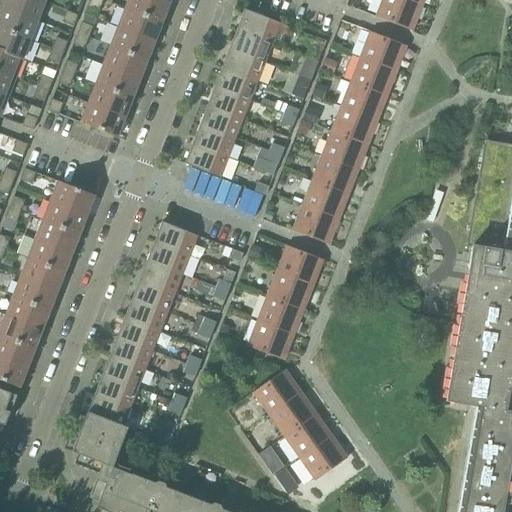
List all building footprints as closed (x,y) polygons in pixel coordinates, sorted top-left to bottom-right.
[(41,0),(3,0),(1,6),(38,21),(46,2),(41,0)] [(103,0),(90,0),(89,6),(100,10),(103,0)] [(162,0),(128,0),(126,8),(163,22),(170,3),(162,0)] [(423,5),(410,0),(382,0),(376,16),(413,31),(423,5)] [(1,6),(0,9),(0,27),(31,40),(38,21),(1,6)] [(126,8),(118,27),(155,41),(163,22),(126,8)] [(287,25),(245,9),(237,29),(273,43),(279,45),(287,25)] [(63,22),(74,26),(79,15),(68,10),(63,22)] [(83,22),(78,33),(89,37),(94,26),(83,22)] [(0,27),(0,49),(24,59),(31,40),(0,27)] [(118,27),(111,46),(148,60),(155,41),(118,27)] [(237,29),(230,48),(265,62),(273,43),(237,29)] [(371,31),(361,57),(397,71),(407,45),(371,31)] [(89,37),(78,33),(74,44),(85,48),(89,37)] [(57,37),(53,48),(64,53),(68,41),(57,37)] [(312,45),(323,50),(327,41),(315,37),(312,45)] [(111,46),(104,65),(141,79),(148,60),(111,46)] [(64,53),(53,48),(48,59),(60,64),(64,53)] [(230,48),(223,67),(258,81),(265,62),(230,48)] [(0,49),(0,71),(16,78),(24,59),(0,49)] [(361,57),(351,82),(387,96),(397,71),(361,57)] [(326,58),(321,69),(322,69),(330,73),(334,61),(326,58)] [(68,60),(63,71),(74,75),(79,64),(68,60)] [(104,65),(96,84),(133,98),(141,79),(104,65)] [(223,67),(215,86),(251,100),(258,81),(223,67)] [(303,67),(300,76),(311,80),(315,71),(303,67)] [(0,71),(0,93),(9,97),(16,78),(0,71)] [(74,75),(63,71),(59,82),(70,86),(74,75)] [(42,75),(38,86),(49,91),(54,79),(42,75)] [(311,80),(300,76),(297,84),(308,88),(311,80)] [(351,82),(341,106),(378,120),(387,96),(351,82)] [(312,95),(320,98),(325,86),(317,83),(312,95)] [(96,84),(89,103),(126,117),(133,98),(96,84)] [(49,91),(38,86),(34,97),(45,102),(49,91)] [(215,86),(208,105),(243,119),(251,100),(215,86)] [(9,97),(0,93),(0,116),(1,117),(9,97)] [(53,98),(48,110),(59,114),(64,103),(53,98)] [(285,113),(288,105),(278,101),(275,109),(285,113)] [(126,117),(89,103),(81,123),(118,137),(126,117)] [(30,105),(23,125),(34,130),(42,110),(30,105)] [(208,105),(200,124),(236,138),(243,119),(208,105)] [(288,105),(285,114),(296,118),(300,109),(288,105)] [(341,106),(332,131),(368,145),(378,120),(341,106)] [(307,108),(303,119),(313,123),(318,112),(307,108)] [(296,118),(285,114),(282,122),(293,127),(296,118)] [(302,120),(298,131),(306,135),(311,123),(302,120)] [(200,124),(193,143),(228,157),(236,138),(200,124)] [(332,131),(322,155),(359,170),(368,145),(332,131)] [(446,401),(483,408),(483,406),(507,410),(510,390),(511,390),(511,144),(487,140),(488,136),(486,135),(467,247),(468,247),(469,245),(473,246),(446,401)] [(13,151),(24,155),(28,144),(17,140),(13,151)] [(228,157),(193,143),(185,163),(221,177),(228,157)] [(274,143),(270,151),(282,156),(285,147),(274,143)] [(282,156),(270,151),(267,160),(278,164),(282,156)] [(322,155),(313,180),(349,194),(359,170),(322,155)] [(6,167),(2,179),(13,183),(17,172),(6,167)] [(25,168),(21,179),(32,184),(36,172),(25,168)] [(13,183),(2,179),(0,183),(0,190),(9,194),(13,183)] [(313,180),(303,205),(339,219),(349,194),(313,180)] [(58,181),(51,201),(87,215),(95,195),(58,181)] [(258,182),(255,191),(266,195),(270,186),(258,182)] [(14,196),(10,207),(21,211),(26,200),(14,196)] [(51,201),(43,220),(80,234),(87,215),(51,201)] [(339,219),(303,205),(293,230),(329,244),(339,219)] [(21,211),(10,207),(6,218),(17,223),(21,211)] [(272,222),(275,213),(267,210),(264,219),(272,222)] [(43,220),(36,239),(73,253),(80,234),(43,220)] [(162,221),(155,241),(190,255),(198,235),(162,221)] [(0,234),(0,246),(6,249),(11,238),(0,234)] [(36,239),(28,258),(65,272),(73,253),(36,239)] [(155,241),(147,260),(183,274),(190,255),(155,241)] [(261,262),(266,250),(253,245),(248,257),(261,262)] [(287,245),(277,271),(313,285),(324,259),(287,245)] [(229,257),(240,262),(244,253),(232,249),(229,257)] [(28,258),(21,277),(58,291),(65,272),(28,258)] [(147,260),(140,279),(175,293),(183,274),(147,260)] [(277,271),(268,296),(304,310),(313,285),(277,271)] [(21,277),(13,296),(50,310),(58,291),(21,277)] [(140,279),(132,298),(168,312),(175,293),(140,279)] [(220,279),(217,288),(228,292),(232,284),(220,279)] [(228,292),(217,288),(214,296),(225,301),(228,292)] [(13,296),(6,315),(43,329),(50,310),(13,296)] [(268,296),(258,320),(294,334),(304,310),(268,296)] [(132,298),(125,317),(160,331),(168,312),(132,298)] [(6,315),(0,330),(0,334),(36,348),(43,329),(6,315)] [(125,317),(117,336),(153,350),(160,331),(125,317)] [(205,317),(202,326),(213,330),(217,322),(205,317)] [(294,334),(258,320),(248,346),(284,360),(294,334)] [(222,325),(219,334),(227,337),(231,328),(222,325)] [(213,330),(202,326),(199,334),(210,339),(213,330)] [(0,334),(0,356),(28,367),(36,348),(0,334)] [(117,336),(110,355),(145,369),(153,350),(117,336)] [(110,355),(103,374),(138,388),(145,369),(110,355)] [(191,355),(187,364),(199,368),(202,360),(191,355)] [(28,367),(0,356),(0,379),(20,387),(25,376),(28,367)] [(199,368),(187,364),(184,372),(195,377),(199,368)] [(254,392),(269,415),(301,392),(285,370),(254,392)] [(103,374),(95,393),(131,407),(138,388),(103,374)] [(0,434),(2,435),(11,412),(5,410),(9,399),(15,401),(17,395),(0,388),(0,434)] [(269,415),(285,436),(317,414),(301,392),(269,415)] [(95,393),(88,412),(123,426),(124,426),(131,407),(95,393)] [(176,393),(172,402),(184,406),(187,398),(176,393)] [(184,406),(172,402),(169,410),(181,415),(184,406)] [(483,406),(483,408),(464,511),(503,511),(511,461),(511,411),(507,410),(483,406)] [(97,507),(109,511),(117,511),(132,474),(113,467),(128,427),(124,426),(123,426),(88,412),(73,452),(79,454),(75,463),(99,473),(90,497),(99,501),(97,507)] [(285,436),(300,458),(332,435),(317,414),(285,436)] [(153,428),(150,435),(158,438),(158,440),(169,444),(173,434),(161,430),(161,431),(153,428)] [(332,435),(300,458),(316,480),(348,458),(332,435)] [(169,444),(158,440),(153,452),(164,456),(169,444)] [(262,443),(255,448),(259,454),(266,449),(262,443)] [(268,449),(259,455),(264,462),(273,456),(268,449)] [(285,469),(275,476),(282,486),(292,479),(285,469)] [(117,511),(150,511),(162,482),(159,481),(156,482),(156,483),(132,474),(117,511)] [(182,511),(189,496),(166,487),(167,487),(165,483),(162,482),(150,511),(182,511)] [(214,511),(218,504),(215,503),(212,504),(211,504),(189,496),(182,511),(214,511)]
